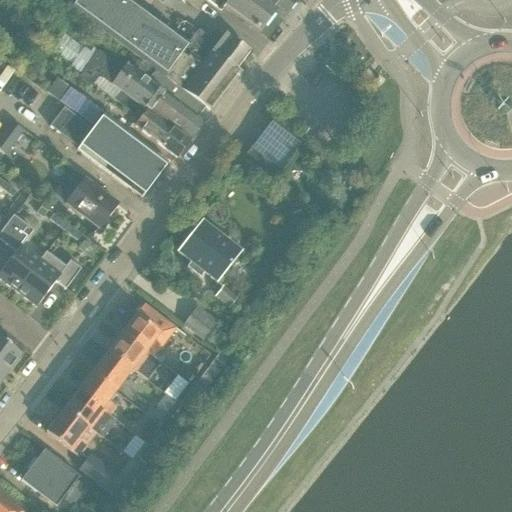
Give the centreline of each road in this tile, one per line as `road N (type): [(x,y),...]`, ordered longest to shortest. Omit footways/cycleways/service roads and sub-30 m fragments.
road 1 (residential): [(0,431),(277,61),(327,14)]
road 2 (primary): [(450,141),(334,354)]
road 3 (primary): [(334,354),(485,168)]
road 4 (primary): [(223,511),(334,354)]
